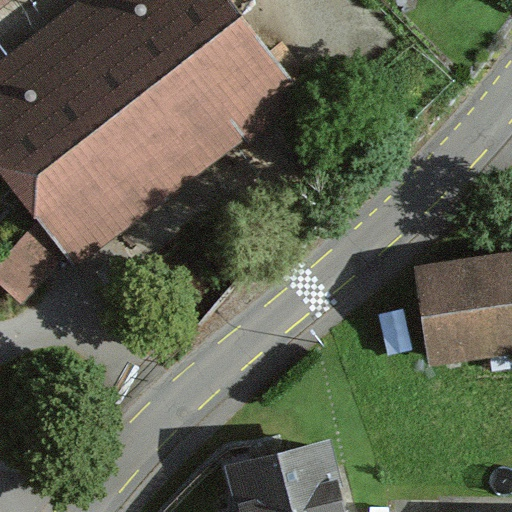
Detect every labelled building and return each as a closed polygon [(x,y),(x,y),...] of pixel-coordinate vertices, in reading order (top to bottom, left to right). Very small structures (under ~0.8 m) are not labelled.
[(234,0),(110,0),(0,85),(0,167),(78,268),(306,93),(234,0)] [(0,0),(0,11),(14,0),(0,0)] [(21,238),(0,269),(0,279),(24,295),(49,256),(21,238)] [(511,253),(424,266),(438,360),(511,349),(511,253)] [(354,511),(339,450),(234,476),(242,511),(354,511)]
